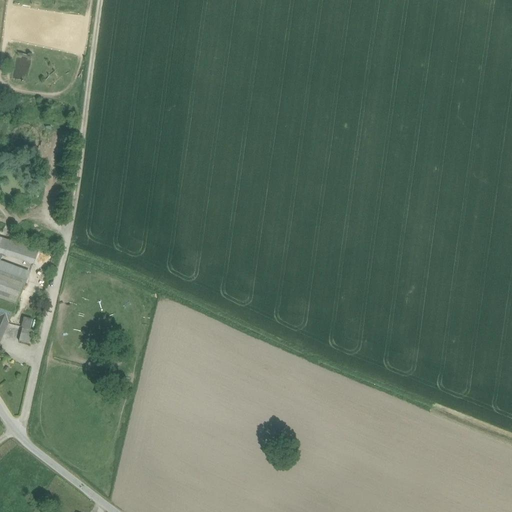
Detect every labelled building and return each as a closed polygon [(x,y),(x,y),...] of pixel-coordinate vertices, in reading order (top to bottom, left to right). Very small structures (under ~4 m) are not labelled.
[(17,170),(9,171),(3,176),(0,182),(0,184),(1,191),(6,197),(13,200),(21,199),(27,194),(30,187),(28,179),(24,173),(17,170)] [(0,253),(3,255),(34,266),(40,252),(0,238),(0,253)] [(0,267),(1,266),(29,276),(30,274),(1,262),(3,255),(0,253),(0,267)] [(1,266),(0,267),(0,273),(26,283),(29,276),(1,266)] [(0,299),(16,306),(26,283),(0,273),(0,299)] [(0,320),(9,323),(16,306),(0,299),(0,320)] [(26,318),(23,328),(30,330),(33,320),(26,318)] [(0,334),(3,336),(9,323),(0,320),(0,334)] [(23,328),(20,342),(31,345),(35,331),(30,330),(23,328)] [(24,374),(16,372),(14,378),(23,380),(24,374)]
